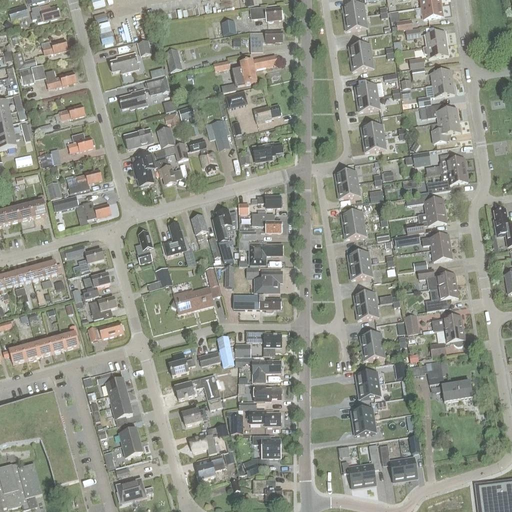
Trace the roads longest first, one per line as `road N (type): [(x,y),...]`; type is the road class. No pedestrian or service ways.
road 1 (residential): [(471,79),(485,185),(473,215),(490,320)]
road 2 (residential): [(133,216),(74,0)]
road 3 (residential): [(317,168),(346,154),(324,0)]
road 4 (residential): [(133,216),(305,170)]
road 5 (tertiary): [(307,502),(305,328)]
road 6 (residential): [(187,511),(142,347)]
road 7 (tertiary): [(305,170),(306,0)]
road 8 (residential): [(142,347),(225,328),(305,328)]
road 9 (residential): [(341,326),(317,168)]
road 10 (tertiary): [(305,328),(305,170)]
road 11 (residential): [(0,387),(142,347)]
road 12 (residential): [(511,447),(502,464),(424,490),(401,511)]
road 13 (residential): [(490,320),(511,439)]
